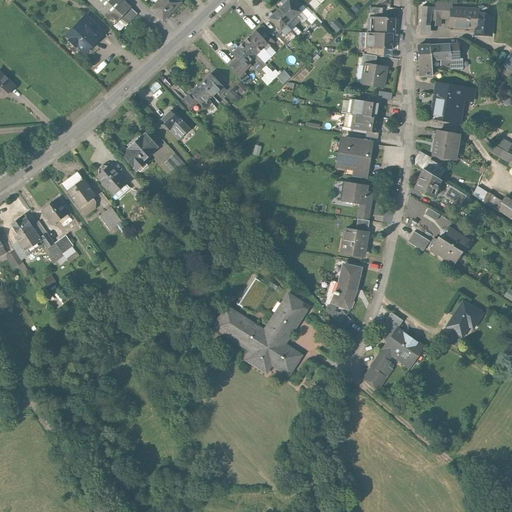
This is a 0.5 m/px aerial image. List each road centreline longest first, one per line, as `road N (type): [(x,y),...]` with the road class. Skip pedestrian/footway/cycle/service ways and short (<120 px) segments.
road 1 (residential): [(405,0),(407,165),(390,253),(350,367)]
road 2 (residential): [(0,185),(82,128),(223,0)]
road 3 (track): [(511,500),(351,376)]
road 4 (track): [(0,345),(97,511)]
road 5 (track): [(124,92),(231,201)]
road 6 (track): [(350,367),(315,468),(319,511)]
